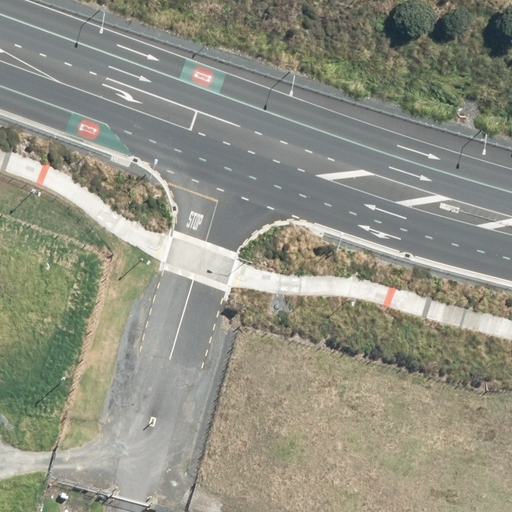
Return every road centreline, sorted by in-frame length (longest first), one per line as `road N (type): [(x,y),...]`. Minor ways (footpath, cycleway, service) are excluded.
road 1 (primary): [(0,14),(511,187)]
road 2 (primary): [(511,246),(0,77)]
